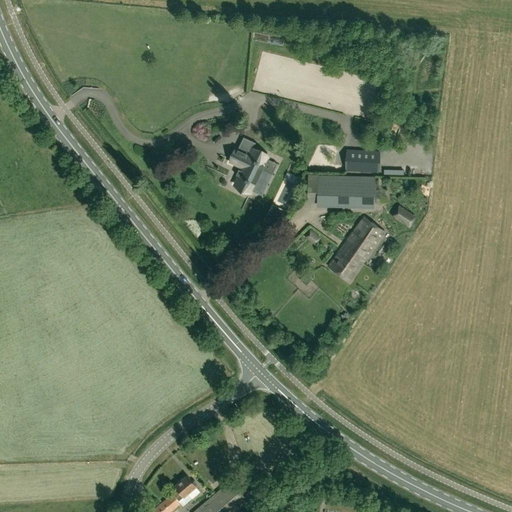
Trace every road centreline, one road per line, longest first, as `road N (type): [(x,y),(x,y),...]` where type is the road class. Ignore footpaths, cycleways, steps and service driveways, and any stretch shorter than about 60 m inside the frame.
road 1 (primary): [(259,371),(58,129),(0,28)]
road 2 (primary): [(470,511),(333,436),(259,371)]
road 3 (unclassified): [(125,511),(146,459),(259,371)]
